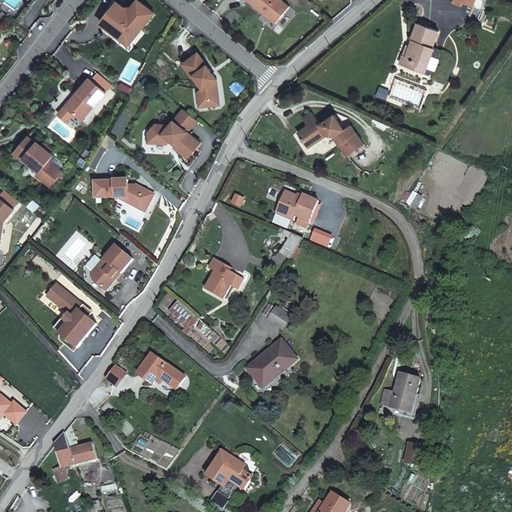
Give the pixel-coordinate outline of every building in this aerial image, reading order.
[(101,23),(117,36),(130,35),(137,26),(141,30),(155,13),(139,0),(132,7),(125,8),(115,0),(114,0),(111,5),(108,10),(111,11),(101,23)] [(282,0),(248,0),(266,14),(267,12),(269,14),(269,17),(276,23),(290,6),(282,0)] [(409,47),(405,58),(411,61),(414,67),(427,72),(434,50),(432,49),(437,33),(417,25),(411,42),(413,43),(411,49),(409,47)] [(130,35),(117,36),(129,45),(141,30),(137,26),(130,35)] [(411,61),(405,58),(402,58),(398,67),(425,77),(432,74),(439,60),(437,51),(434,50),(427,72),(414,67),(411,61)] [(211,71),(199,53),(183,64),(193,77),(194,76),(204,89),(203,89),(204,102),(220,100),(218,79),(214,74),(211,76),(208,73),(211,71)] [(106,93),(90,78),(65,106),(82,121),(106,93)] [(220,105),(220,100),(204,102),(203,89),(198,92),(200,107),(220,105)] [(389,93),(379,89),(375,98),(385,103),(389,93)] [(65,106),(59,113),(68,122),(75,114),(65,106)] [(188,132),(198,120),(185,109),(171,126),(156,125),(150,132),(154,136),(154,143),(167,144),(170,140),(176,145),(176,147),(189,158),(201,143),(188,132)] [(334,141),(347,159),(364,148),(350,129),(344,132),(334,118),(319,128),(311,116),(302,122),(308,130),(297,137),(309,152),(326,139),(334,141)] [(37,175),(51,186),(63,172),(49,161),(54,155),(51,152),(43,146),(38,142),(37,143),(29,136),(19,148),(35,162),(33,164),(41,170),(37,175)] [(43,146),(51,152),(53,150),(45,143),(43,146)] [(19,148),(15,153),(39,173),(41,170),(33,164),(35,162),(19,148)] [(96,182),(96,198),(116,197),(116,198),(120,198),(129,198),(129,203),(137,207),(144,205),(148,208),(155,195),(137,185),(129,186),(129,180),(115,181),(96,182)] [(310,226),(319,204),(304,197),(303,201),(286,194),(277,217),(294,224),(296,220),(310,226)] [(0,241),(1,242),(5,221),(15,209),(0,197),(0,241)] [(304,241),(282,231),(280,235),(289,241),(279,254),(290,261),(304,241)] [(133,259),(116,245),(93,273),(94,280),(107,291),(116,280),(114,278),(119,272),(121,274),(133,259)] [(239,272),(218,262),(212,271),(223,277),(215,294),(230,304),(239,288),(244,278),(237,274),(239,272)] [(88,310),(58,285),(48,296),(70,314),(65,319),(69,323),(61,333),(78,348),(97,324),(85,314),(88,310)] [(177,307),(171,314),(189,327),(194,321),(177,307)] [(274,312),(266,323),(280,333),(288,320),(274,312)] [(55,329),(61,333),(69,323),(65,319),(63,318),(55,329)] [(285,369),(288,372),(295,365),(279,344),(244,373),(260,390),(285,369)] [(25,354),(17,364),(39,381),(47,372),(25,354)] [(153,387),(157,381),(159,378),(165,382),(178,391),(187,379),(153,355),(138,376),(153,387)] [(115,369),(106,381),(118,389),(127,376),(115,369)] [(0,418),(0,419),(4,414),(16,424),(26,413),(14,402),(12,405),(0,395),(0,380),(2,378),(0,376),(0,418)] [(399,376),(388,407),(408,413),(419,382),(399,376)] [(383,390),(379,403),(388,407),(392,393),(383,390)] [(78,449),(71,427),(65,435),(73,453),(77,467),(97,461),(93,447),(78,449)] [(73,453),(65,435),(56,446),(63,470),(55,472),(59,484),(73,481),(68,469),(77,467),(73,453)] [(404,447),(401,462),(415,465),(419,451),(404,447)] [(240,492),(247,496),(255,482),(246,475),(249,470),(224,456),(208,482),(224,491),(220,498),(232,505),(240,492)] [(319,511),(345,511),(348,508),(328,496),(319,511)]
